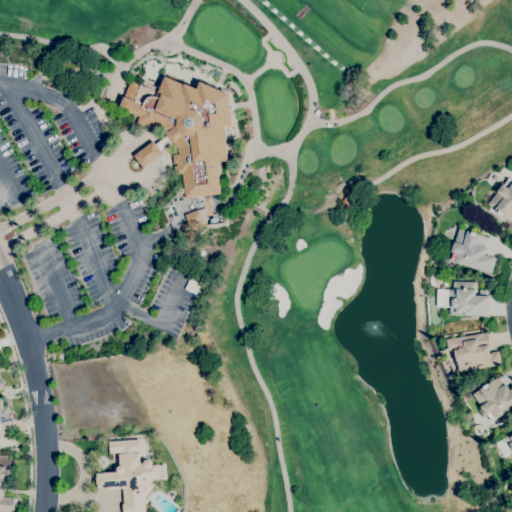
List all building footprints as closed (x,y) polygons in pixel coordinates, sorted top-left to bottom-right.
[(167,135),(162,128),(156,125),(154,128),(145,124),(144,126),(137,123),(140,117),(119,108),(124,97),(131,79),(142,84),(142,85),(159,92),(165,76),(184,85),(185,83),(197,89),(200,81),(221,90),(221,88),(231,92),(232,103),(230,103),(233,125),(225,126),(227,140),(225,140),(228,161),(217,162),(221,194),(185,198),(182,174),(175,175),(174,166),(177,166),(176,164),(175,164),(174,155),(179,155),(178,150),(172,142),(167,135)] [(172,142),(161,150),(156,144),(167,135),(172,142)] [(161,150),(163,154),(143,169),(134,156),(154,141),(156,144),(161,150)] [(511,223),(488,204),(503,184),(504,185),(509,178),(511,181),(511,223)] [(185,235),(181,226),(188,222),(185,215),(199,209),(200,210),(205,208),(204,198),(209,197),(211,216),(207,216),(208,225),(185,235)] [(491,274),(455,262),(450,260),(452,252),(451,252),(459,228),(488,238),(485,247),(488,248),(485,255),(496,258),(491,274)] [(489,317),(464,316),(449,315),(450,301),(448,301),(448,290),(453,290),(453,281),(476,282),(476,295),(479,296),(480,290),(488,290),(487,295),(491,295),(491,310),(489,310),(489,317)] [(459,372),(457,361),(456,361),(454,350),(448,351),(446,339),(488,333),(491,347),(489,348),(489,353),(499,351),(501,365),(459,372)] [(491,421),(487,415),(486,416),(482,413),(480,410),(479,407),(481,406),(473,394),(498,378),(503,385),(505,384),(510,390),(511,388),(511,409),(497,419),(496,418),(491,421)] [(0,438),(0,380),(3,382),(4,387),(1,391),(0,391),(0,398),(2,406),(9,405),(11,411),(12,411),(13,421),(0,423),(0,433),(1,438),(0,438)] [(511,454),(511,453),(505,457),(496,444),(511,433),(511,454)] [(120,466),(119,454),(122,454),(122,452),(110,453),(109,441),(139,439),(140,454),(140,463),(146,462),(146,460),(149,460),(152,463),(152,465),(159,465),(159,466),(164,465),(165,478),(160,478),(160,479),(154,480),(151,483),(154,486),(145,497),(145,511),(122,511),(122,504),(124,504),(123,488),(106,489),(106,487),(98,488),(98,484),(97,484),(97,477),(97,473),(117,472),(117,471),(117,470),(117,469),(117,468),(118,468),(118,467),(119,466),(120,466)] [(0,511),(0,466),(5,467),(5,469),(10,470),(9,479),(5,479),(3,496),(15,498),(14,507),(16,507),(16,511),(0,511)]
